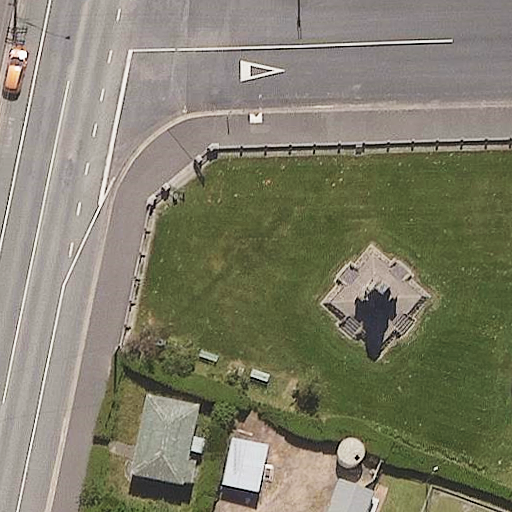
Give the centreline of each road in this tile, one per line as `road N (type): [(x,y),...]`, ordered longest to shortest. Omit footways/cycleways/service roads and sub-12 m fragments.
road 1 (residential): [(75,43),(131,50),(511,39)]
road 2 (primary): [(75,43),(0,412)]
